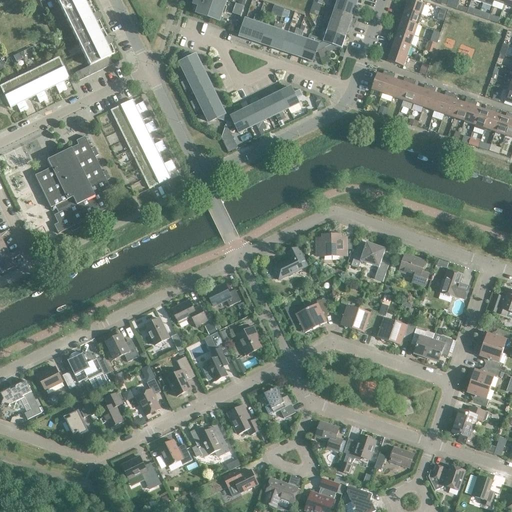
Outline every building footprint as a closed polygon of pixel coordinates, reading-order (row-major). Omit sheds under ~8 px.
[(56,0),(65,19),(87,8),(83,0),(56,0)] [(227,1),(224,0),(194,0),(194,3),(195,5),(195,6),(199,7),(197,14),(200,15),(200,16),(203,17),(203,16),(219,22),(227,1)] [(355,6),(337,0),(330,0),(330,2),(337,4),(335,10),(352,16),(355,6)] [(402,4),(400,9),(421,16),(425,5),(410,0),(408,0),(407,5),(405,5),(402,4)] [(448,0),(447,6),(456,9),(459,0),(448,0)] [(235,4),(232,14),(240,16),(244,7),(235,4)] [(274,5),(271,14),(281,18),(284,8),(274,5)] [(91,16),(87,8),(65,19),(77,42),(99,32),(95,24),(98,22),(98,21),(99,20),(99,19),(99,18),(99,17),(98,16),(97,15),(96,15),(95,15),(95,14),(91,16)] [(421,16),(400,9),(399,13),(402,14),(403,16),(401,20),(418,26),(421,16)] [(352,16),(335,10),(333,17),(325,14),(324,18),(348,26),(352,16)] [(240,37),(250,40),(259,16),(255,15),(252,22),(246,20),(240,37)] [(263,17),(259,16),(250,40),(261,44),(266,27),(260,25),(263,17)] [(348,26),(324,18),(323,22),(330,24),(328,31),(345,37),(348,26)] [(418,26),(401,20),(400,25),(398,26),(395,25),(393,29),(414,36),(418,26)] [(273,29),(266,27),(261,44),(271,47),(279,23),(275,22),(273,29)] [(283,24),(279,23),(271,47),(281,51),(287,34),(280,32),(283,24)] [(293,36),(287,34),(281,51),(291,54),(300,30),(296,29),(293,36)] [(414,36),(393,29),(392,33),(395,34),(396,36),(394,41),(411,46),(414,36)] [(303,31),(300,30),(291,54),(302,58),(307,41),(301,39),(303,31)] [(345,37),(328,31),(324,42),(321,43),(324,48),(330,46),(330,44),(341,47),(345,37)] [(103,40),(99,32),(77,42),(89,66),(108,57),(109,57),(111,56),(106,47),(110,46),(110,45),(111,44),(111,43),(111,42),(111,41),(110,41),(110,40),(109,39),(108,39),(107,39),(106,38),(103,40)] [(434,32),(430,41),(437,43),(440,34),(434,32)] [(318,45),(307,41),(302,58),(312,62),(316,51),(318,51),(324,48),(321,43),(318,45)] [(411,46),(394,41),(393,45),(391,46),(388,45),(386,49),(407,57),(411,46)] [(428,41),(425,51),(434,54),(437,44),(428,41)] [(503,44),(500,54),(505,56),(509,46),(503,44)] [(407,57),(386,49),(385,54),(388,55),(389,56),(387,62),(403,67),(407,57)] [(180,63),(185,73),(201,66),(196,55),(190,58),(187,52),(182,55),(185,60),(180,63)] [(19,53),(13,56),(16,62),(22,59),(19,53)] [(58,57),(48,62),(63,92),(67,90),(63,82),(69,79),(58,57)] [(111,65),(108,57),(89,66),(75,73),(78,81),(111,65)] [(63,92),(48,62),(39,67),(49,88),(55,86),(59,94),(63,92)] [(423,63),(419,74),(425,76),(429,65),(423,63)] [(205,75),(201,66),(185,73),(188,79),(181,83),(182,87),(205,75)] [(49,88),(39,67),(29,72),(43,101),(47,99),(43,91),(49,88)] [(372,90),(382,94),(390,73),(385,71),(384,75),(382,76),(377,74),(372,90)] [(43,101),(29,72),(19,76),(30,98),(35,95),(39,103),(43,101)] [(394,74),(390,73),(382,94),(393,97),(398,81),(393,80),(393,78),(394,74)] [(210,85),(205,75),(182,87),(184,90),(191,87),(194,93),(210,85)] [(30,98),(19,76),(9,81),(24,111),(28,109),(24,101),(30,98)] [(403,83),(398,81),(393,97),(403,101),(410,80),(406,78),(404,82),(403,83)] [(414,81),(410,80),(403,101),(413,104),(419,88),(414,87),(413,85),(414,81)] [(24,111),(9,81),(0,85),(0,87),(10,108),(16,105),(20,113),(24,111)] [(215,95),(210,85),(194,93),(197,99),(190,102),(192,106),(215,95)] [(423,90),(419,88),(413,104),(423,108),(430,87),(426,85),(425,89),(423,90)] [(435,88),(430,87),(423,108),(434,111),(439,95),(434,94),(434,92),(435,88)] [(291,88),(280,93),(288,109),(298,104),(295,98),(301,95),(299,91),(293,94),(291,88)] [(444,97),(439,95),(434,111),(444,115),(451,94),(447,92),(446,96),(444,97)] [(288,109),(280,93),(271,98),(282,121),(286,119),(282,112),(288,109)] [(456,95),(451,94),(444,115),(454,118),(460,102),(455,101),(454,99),(456,95)] [(220,104),(215,95),(192,106),(194,110),(201,106),(204,112),(220,104)] [(282,121),(271,98),(261,102),(269,118),(275,115),(278,122),(282,121)] [(464,104),(460,102),(454,118),(464,122),(472,101),(467,99),(466,103),(464,104)] [(111,111),(116,121),(145,106),(143,102),(135,106),(132,100),(111,111)] [(476,102),(472,101),(464,122),(475,125),(480,109),(476,108),(475,106),(476,102)] [(269,118),(261,102),(251,107),(263,130),(266,128),(263,121),(269,118)] [(225,115),(220,104),(204,112),(209,122),(219,117),(220,119),(226,121),(228,116),(225,115)] [(147,110),(145,106),(116,121),(120,130),(142,120),(139,114),(147,110)] [(485,111),(480,109),(475,125),(485,129),(492,108),(488,106),(486,110),(485,111)] [(263,130),(251,107),(242,112),(250,128),(256,125),(259,132),(263,130)] [(381,107),(378,114),(386,116),(388,109),(381,107)] [(496,109),(492,108),(485,129),(495,132),(501,116),(496,115),(495,113),(496,109)] [(250,128),(242,112),(231,117),(228,116),(226,121),(232,123),(234,122),(239,133),(250,128)] [(505,118),(501,116),(495,132),(505,136),(511,116),(511,114),(508,113),(507,117),(505,118)] [(145,126),(142,120),(120,130),(125,140),(154,126),(153,122),(145,126)] [(156,130),(154,126),(125,140),(130,150),(151,139),(148,134),(156,130)] [(225,127),(221,137),(229,152),(239,147),(230,128),(225,127)] [(463,135),(461,142),(468,144),(470,137),(463,135)] [(78,145),(70,149),(72,153),(65,157),(63,152),(46,160),(50,168),(34,176),(50,209),(54,207),(57,214),(53,216),(57,223),(53,225),(58,235),(70,229),(71,232),(80,228),(78,224),(93,216),(95,220),(104,216),(102,212),(110,208),(102,193),(110,189),(106,181),(110,179),(106,171),(102,173),(94,157),(98,155),(94,147),(90,149),(85,137),(76,141),(78,145)] [(154,145),(151,139),(130,150),(135,160),(164,145),(162,141),(154,145)] [(481,141),(478,148),(489,151),(491,145),(481,141)] [(166,149),(164,145),(135,160),(139,169),(161,159),(158,153),(166,149)] [(163,164),(161,159),(139,169),(144,179),(173,165),(171,161),(163,164)] [(175,168),(173,165),(144,179),(149,189),(170,179),(167,172),(175,168)] [(323,239),(317,239),(318,256),(324,256),(324,254),(339,253),(339,256),(346,256),(345,239),(339,239),(339,236),(334,236),(334,235),(331,233),(329,235),(329,236),(323,236),(323,239)] [(361,262),(378,268),(375,280),(383,282),(389,263),(382,261),(386,249),(366,243),(363,253),(356,251),(351,266),(358,269),(361,262)] [(8,254),(4,247),(0,249),(0,261),(9,257),(8,254)] [(288,261),(273,268),(278,280),(292,273),(294,274),(297,272),(298,271),(307,266),(298,248),(287,254),(289,258),(288,261)] [(15,257),(12,252),(8,254),(9,257),(0,261),(0,273),(14,267),(10,259),(15,257)] [(399,271),(415,276),(412,283),(424,287),(429,275),(422,272),(425,263),(405,256),(399,271)] [(439,260),(438,266),(447,269),(449,264),(439,260)] [(338,269),(336,276),(342,278),(344,271),(338,269)] [(462,275),(448,271),(440,293),(454,298),(455,296),(465,300),(469,287),(463,285),(462,287),(459,286),(462,275)] [(226,300),(229,307),(241,301),(235,290),(229,293),(224,284),(207,293),(213,307),(226,300)] [(385,286),(383,292),(392,295),(394,289),(385,286)] [(503,292),(501,296),(495,294),(489,310),(511,317),(511,292),(510,292),(510,294),(503,292)] [(317,305),(307,310),(316,329),(321,326),(323,327),(324,325),(327,323),(323,316),(324,313),(329,311),(329,313),(330,313),(323,299),(316,303),(317,305)] [(192,317),(193,320),(196,326),(207,321),(200,307),(194,310),(190,301),(172,310),(180,327),(179,324),(192,317)] [(245,302),(237,306),(239,310),(247,306),(245,302)] [(343,318),(342,323),(341,326),(344,327),(345,329),(347,328),(352,330),(359,310),(348,306),(349,304),(341,302),(337,316),(338,314),(342,316),(343,318)] [(301,327),(303,331),(305,334),(308,333),(311,333),(311,331),(316,329),(307,310),(296,315),(292,306),(285,309),(295,330),(295,329),(295,328),(299,326),(301,327)] [(370,314),(359,310),(352,330),(357,331),(358,334),(361,333),(364,334),(367,326),(369,325),(373,327),(373,328),(378,314),(371,312),(370,314)] [(385,317),(378,314),(373,328),(374,329),(374,327),(379,329),(380,331),(377,338),(381,339),(382,342),(384,341),(389,342),(396,322),(384,319),(385,317)] [(155,346),(169,339),(159,319),(145,326),(155,346)] [(407,326),(396,322),(389,342),(394,344),(395,346),(397,345),(401,346),(403,338),(405,337),(410,339),(409,341),(410,341),(415,327),(408,324),(407,326)] [(212,323),(207,325),(212,335),(217,332),(212,323)] [(239,359),(262,348),(262,347),(261,348),(255,335),(257,334),(253,327),(244,332),(242,326),(245,324),(245,323),(229,331),(233,338),(236,336),(246,355),(239,359)] [(414,354),(426,358),(434,334),(427,332),(426,332),(416,329),(412,341),(418,343),(414,354)] [(495,336),(490,335),(487,333),(486,337),(484,338),(485,340),(483,345),(503,352),(507,341),(509,341),(511,334),(497,329),(497,330),(498,331),(497,335),(495,336)] [(215,382),(228,375),(227,375),(223,367),(228,364),(226,359),(230,357),(218,332),(210,336),(211,336),(218,350),(211,353),(214,359),(206,364),(207,364),(215,381),(215,382)] [(177,334),(171,337),(178,352),(184,349),(177,334)] [(453,341),(434,334),(426,358),(438,363),(442,351),(449,353),(453,341)] [(128,363),(139,357),(132,343),(126,346),(121,335),(120,336),(107,343),(106,342),(106,343),(110,352),(107,353),(111,361),(124,355),(128,363)] [(503,352),(483,345),(481,350),(479,351),(480,354),(479,357),(487,359),(488,361),(486,366),(485,366),(499,371),(501,364),(499,363),(503,352)] [(68,361),(78,383),(88,378),(89,381),(90,381),(89,381),(103,374),(104,374),(106,375),(110,385),(116,382),(111,372),(106,363),(104,362),(102,362),(99,362),(99,363),(97,359),(95,354),(94,354),(92,354),(90,354),(87,354),(85,355),(84,356),(83,354),(82,354),(81,354),(80,353),(79,353),(78,353),(77,353),(76,353),(75,353),(74,354),(73,354),(72,355),(71,355),(71,356),(70,356),(70,357),(69,358),(69,359),(68,360),(68,361)] [(176,397),(191,390),(187,381),(195,377),(185,357),(177,362),(182,371),(167,379),(176,397)] [(150,366),(145,368),(150,377),(154,374),(150,366)] [(499,371),(485,366),(484,367),(486,367),(484,372),(482,373),(475,370),(473,373),(471,374),(472,377),(471,382),(490,388),(494,377),(496,378),(499,371)] [(45,391),(63,383),(55,367),(38,376),(45,391)] [(69,373),(62,376),(69,389),(75,386),(69,373)] [(146,417),(160,410),(153,396),(161,392),(154,380),(147,383),(150,390),(136,397),(146,417)] [(10,389),(1,394),(4,399),(1,405),(14,409),(16,402),(21,400),(27,413),(24,414),(28,420),(42,413),(26,382),(17,386),(16,388),(11,391),(10,389)] [(490,388),(471,382),(469,387),(466,388),(468,390),(467,393),(474,396),(475,398),(474,403),(472,402),(472,403),(486,408),(489,400),(486,400),(490,388)] [(264,394),(269,403),(265,405),(264,407),(268,415),(270,416),(280,411),(284,419),(296,413),(287,396),(282,399),(277,388),(272,390),(270,390),(271,391),(264,394)] [(109,429),(123,422),(116,408),(122,404),(117,393),(105,399),(109,407),(100,411),(109,429)] [(81,399),(76,402),(84,417),(89,414),(81,399)] [(250,436),(262,431),(257,420),(250,423),(242,406),(242,407),(229,414),(229,413),(228,413),(239,435),(239,434),(247,430),(250,436)] [(472,414),(462,410),(459,410),(455,421),(474,428),(477,421),(482,423),(485,421),(488,413),(474,408),(472,414)] [(80,436),(88,432),(78,411),(69,415),(71,418),(66,421),(73,436),(78,433),(80,436)] [(474,428),(455,421),(451,433),(459,436),(457,442),(475,448),(478,439),(477,437),(472,435),(474,428)] [(327,448),(339,452),(343,440),(336,438),(339,429),(320,422),(314,440),(315,440),(316,437),(329,442),(327,448)] [(192,435),(197,446),(191,449),(196,458),(201,455),(202,456),(205,457),(215,453),(216,456),(220,457),(228,453),(229,450),(219,428),(215,427),(206,432),(204,429),(201,428),(193,432),(192,435)] [(350,443),(346,456),(340,472),(348,474),(351,466),(350,465),(354,459),(360,461),(362,460),(362,458),(369,460),(374,444),(378,446),(378,445),(375,444),(376,441),(360,436),(357,444),(356,445),(350,443)] [(173,441),(153,451),(162,470),(181,461),(183,465),(192,461),(186,449),(179,452),(173,441)] [(485,449),(484,451),(494,454),(496,448),(491,446),(490,450),(485,449)] [(389,462),(409,469),(414,455),(394,448),(389,462)] [(496,448),(494,454),(501,457),(503,450),(496,448)] [(379,454),(374,468),(381,471),(386,457),(379,454)] [(142,473),(145,480),(148,486),(160,481),(151,463),(144,466),(140,457),(122,466),(130,483),(131,483),(129,480),(142,473)] [(237,461),(232,463),(235,469),(240,467),(237,461)] [(431,471),(428,478),(435,491),(442,488),(443,486),(450,488),(449,493),(457,496),(465,472),(450,467),(448,472),(443,470),(443,469),(436,466),(434,472),(431,471)] [(238,470),(223,477),(233,497),(258,485),(251,470),(241,475),(238,470)] [(471,476),(465,493),(472,495),(471,496),(483,500),(481,504),(490,507),(495,493),(489,491),(492,481),(478,476),(477,478),(471,476)] [(276,509),(277,507),(288,511),(291,502),(293,503),(298,489),(270,479),(265,494),(267,494),(264,504),(276,509)] [(305,511),(307,511),(329,511),(334,500),(336,493),(342,495),(345,487),(323,479),(320,488),(322,489),(320,495),(311,492),(305,511)] [(374,511),(376,511),(370,501),(372,495),(349,487),(347,493),(352,503),(344,506),(347,511),(374,511)] [(166,496),(160,499),(163,506),(170,503),(166,496)]
